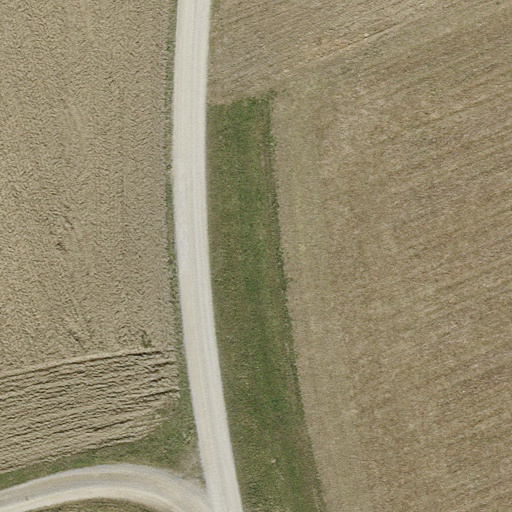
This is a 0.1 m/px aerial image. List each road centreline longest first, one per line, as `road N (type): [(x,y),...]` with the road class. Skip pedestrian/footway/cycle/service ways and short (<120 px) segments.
road 1 (track): [(224,511),(190,299),(189,107),(198,0)]
road 2 (track): [(213,511),(152,480),(77,485),(0,511)]
